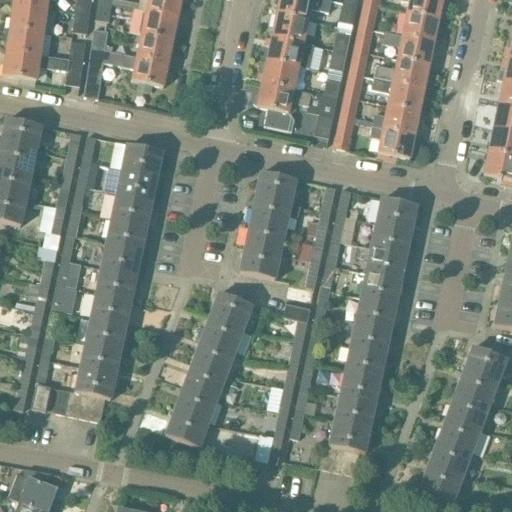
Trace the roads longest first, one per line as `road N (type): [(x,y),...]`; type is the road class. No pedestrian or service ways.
road 1 (residential): [(0,456),(305,511)]
road 2 (residential): [(440,194),(215,150)]
road 3 (residential): [(215,150),(0,104)]
road 4 (residential): [(440,194),(479,0)]
road 5 (residential): [(215,150),(247,0)]
road 6 (residential): [(469,203),(440,341)]
road 7 (residential): [(187,276),(215,150)]
